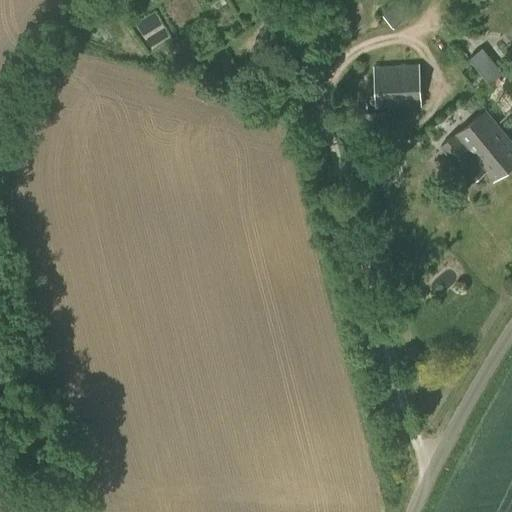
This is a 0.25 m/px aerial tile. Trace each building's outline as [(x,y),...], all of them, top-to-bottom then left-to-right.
[(292,0),(274,0),(290,32),(304,26),(292,0)] [(416,9),(408,0),(400,0),(383,15),(394,28),(416,9)] [(502,73),(485,51),(472,61),(489,83),(502,73)] [(419,64),(375,66),(377,107),(422,105),(419,64)] [(441,145),(471,181),(486,169),(494,178),(511,163),(511,140),(486,108),(441,145)] [(361,112),(363,155),(399,153),(398,134),(384,135),(382,111),(361,112)]
